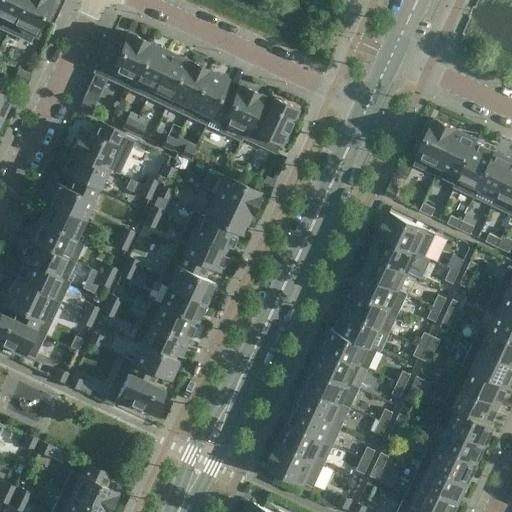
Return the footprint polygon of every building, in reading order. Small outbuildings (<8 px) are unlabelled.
[(0,0),(0,27),(7,31),(21,0),(0,0)] [(40,19),(49,0),(21,0),(7,31),(30,42),(34,32),(38,33),(43,21),(40,19)] [(129,88),(150,43),(136,36),(135,35),(135,36),(130,34),(131,33),(130,33),(127,32),(122,44),(110,38),(94,72),(129,88)] [(147,97),(168,51),(159,47),(158,46),(158,47),(154,45),(154,44),(153,44),(150,43),(129,88),(147,97)] [(165,105),(187,60),(183,58),(182,58),(179,56),(178,56),(168,51),(147,97),(165,105)] [(187,116),(208,70),(207,70),(207,69),(206,69),(202,67),(201,66),(201,67),(187,60),(165,105),(187,116)] [(17,68),(13,78),(26,84),(30,74),(17,68)] [(221,90),(222,91),(228,79),(223,77),(224,77),(223,76),(223,77),(219,75),(218,74),(218,75),(208,70),(187,116),(207,125),(211,116),(210,115),(221,90)] [(0,92),(0,88),(4,80),(0,78),(0,118),(6,106),(7,105),(6,105),(8,101),(9,101),(9,100),(10,97),(0,92)] [(257,103),(261,95),(247,88),(246,87),(246,88),(241,86),(241,85),(240,85),(238,84),(233,96),(222,91),(221,90),(210,115),(211,116),(221,121),(217,129),(240,140),(242,137),(241,137),(257,103)] [(88,110),(92,101),(83,96),(78,106),(88,110)] [(268,108),(257,103),(241,137),(242,137),(275,153),(282,140),(285,141),(291,129),(287,128),(297,108),(282,101),(282,100),(281,100),(276,98),(277,98),(276,97),(276,98),(273,97),(268,108)] [(126,117),(122,127),(141,135),(145,126),(126,117)] [(436,174),(458,129),(435,119),(424,142),(421,140),(415,152),(418,154),(414,164),(436,174)] [(107,168),(123,134),(98,122),(92,134),(81,128),(80,131),(79,131),(79,132),(77,136),(77,137),(70,151),(107,168)] [(454,187),(477,138),(458,129),(436,174),(455,183),(454,187)] [(162,145),(171,150),(176,140),(166,136),(162,145)] [(474,196),(495,150),(476,142),(478,139),(477,138),(454,187),(474,196)] [(185,144),(180,154),(190,158),(194,149),(185,144)] [(492,204),(511,161),(511,158),(495,150),(474,196),(475,196),(479,188),(496,196),(492,204)] [(98,188),(107,168),(70,151),(65,163),(64,163),(64,164),(62,168),(62,169),(61,171),(72,177),(73,176),(98,188)] [(511,214),(511,212),(511,161),(492,204),(511,214)] [(165,164),(160,173),(170,178),(174,168),(165,164)] [(249,215),(260,192),(223,175),(213,198),(249,215)] [(83,219),(98,188),(73,176),(72,177),(68,187),(56,182),(55,184),(54,184),(54,185),(55,185),(53,189),(52,188),(52,189),(47,202),(83,219)] [(148,176),(143,185),(153,190),(157,180),(148,176)] [(260,186),(270,191),(274,181),(265,177),(260,186)] [(390,184),(385,194),(394,198),(399,189),(390,184)] [(148,199),(153,190),(143,185),(139,195),(148,199)] [(171,189),(161,185),(157,194),(166,199),(171,189)] [(240,234),(249,215),(213,198),(204,215),(204,216),(237,232),(237,233),(240,234)] [(75,237),(83,219),(47,202),(42,211),(41,212),(42,212),(40,216),(39,216),(40,217),(38,220),(75,237)] [(435,207),(424,202),(420,210),(431,215),(435,207)] [(152,204),(148,214),(157,218),(162,209),(152,204)] [(228,251),(237,233),(237,232),(204,216),(204,215),(192,210),(183,230),(228,251)] [(390,211),(379,234),(424,255),(435,232),(390,211)] [(153,228),(157,218),(148,214),(143,223),(153,228)] [(459,228),(463,220),(451,215),(448,223),(459,228)] [(83,241),(75,237),(38,220),(33,230),(33,231),(31,234),(31,235),(29,239),(75,260),(83,241)] [(474,226),(463,220),(459,228),(470,233),(474,226)] [(124,227),(119,236),(129,241),(133,231),(124,227)] [(219,272),(228,251),(183,230),(174,250),(207,265),(207,266),(219,272)] [(497,246),(501,238),(490,233),(486,241),(497,246)] [(424,256),(424,255),(379,234),(370,253),(407,270),(415,252),(424,256)] [(511,238),(503,235),(501,238),(497,246),(509,251),(511,244),(511,238)] [(124,250),(129,241),(119,236),(115,246),(124,250)] [(65,280),(66,279),(75,260),(29,239),(28,241),(28,240),(28,241),(26,245),(26,246),(20,259),(23,261),(23,260),(65,280)] [(202,277),(207,266),(207,265),(174,250),(159,282),(167,286),(168,286),(204,303),(214,282),(202,277)] [(398,288),(407,270),(370,253),(361,272),(407,293),(407,292),(398,288)] [(447,266),(451,267),(458,271),(464,260),(452,254),(447,266)] [(128,256),(124,265),(133,269),(138,260),(128,256)] [(69,281),(66,279),(65,280),(23,260),(23,261),(17,273),(17,272),(17,273),(15,277),(15,278),(14,280),(59,301),(69,281)] [(478,264),(471,261),(465,272),(473,276),(478,264)] [(106,264),(102,273),(112,277),(116,268),(106,264)] [(129,279),(133,269),(124,265),(120,274),(129,279)] [(511,266),(509,265),(499,288),(511,294),(511,266)] [(453,282),(458,271),(451,267),(446,279),(453,282)] [(407,293),(361,272),(353,290),(398,311),(407,293)] [(468,287),(473,276),(465,272),(460,283),(468,287)] [(107,287),(112,277),(102,273),(98,282),(107,287)] [(44,335),(59,301),(14,280),(7,294),(7,295),(5,299),(4,300),(5,300),(3,302),(15,308),(10,318),(10,319),(44,335)] [(195,321),(204,303),(168,286),(167,286),(159,303),(159,304),(195,321)] [(511,317),(511,294),(499,288),(498,289),(507,293),(498,312),(511,317)] [(398,312),(398,311),(353,290),(344,310),(380,327),(389,308),(398,312)] [(111,293),(106,303),(116,307),(120,298),(111,293)] [(438,294),(433,306),(441,309),(446,298),(438,294)] [(159,304),(159,303),(151,299),(141,320),(186,341),(195,321),(159,304)] [(455,314),(461,302),(453,299),(448,310),(455,314)] [(88,303),(84,312),(93,317),(98,307),(88,303)] [(111,317),(116,307),(106,303),(102,312),(111,317)] [(436,320),(441,309),(433,306),(428,317),(436,320)] [(371,346),(380,327),(344,310),(335,329),(332,327),(331,328),(377,349),(377,348),(371,346)] [(450,325),(455,314),(448,310),(442,321),(450,325)] [(89,326),(93,317),(84,312),(79,322),(89,326)] [(511,340),(511,317),(498,312),(490,329),(481,325),(481,326),(511,340)] [(33,357),(44,335),(10,319),(10,318),(0,313),(0,341),(8,345),(6,349),(19,354),(20,351),(33,357)] [(186,341),(141,320),(132,340),(140,344),(141,343),(177,360),(186,341)] [(511,362),(511,340),(481,326),(472,344),(511,362)] [(377,349),(331,328),(323,347),(368,368),(377,349)] [(98,345),(102,336),(93,331),(88,341),(98,345)] [(427,347),(432,335),(424,332),(419,343),(427,347)] [(75,335),(70,346),(78,350),(83,339),(75,335)] [(435,350),(440,339),(432,335),(427,347),(435,350)] [(168,379),(177,360),(141,343),(140,344),(132,361),(132,362),(157,373),(157,374),(168,379)] [(422,358),(427,347),(419,343),(414,354),(422,358)] [(509,385),(511,377),(511,362),(472,344),(463,364),(509,385)] [(368,368),(323,347),(314,366),(359,387),(359,386),(350,382),(359,364),(368,368)] [(429,362),(435,350),(427,347),(422,358),(429,362)] [(152,384),(157,374),(157,373),(132,362),(132,361),(124,357),(107,392),(120,398),(119,401),(131,407),(132,404),(152,413),(163,390),(152,384)] [(499,405),(509,385),(463,364),(463,365),(472,369),(463,387),(455,383),(454,384),(499,405)] [(359,387),(314,366),(305,385),(350,406),(359,387)] [(67,373),(58,368),(53,378),(63,382),(67,373)] [(403,370),(397,382),(405,385),(410,374),(403,370)] [(82,380),(73,375),(68,385),(78,389),(82,380)] [(424,379),(417,376),(411,387),(419,391),(424,379)] [(400,397),(405,385),(397,382),(392,393),(400,397)] [(491,423),(499,405),(454,384),(445,403),(494,426),(494,425),(491,423)] [(342,424),(350,406),(305,385),(296,403),(333,420),(342,424)] [(414,402),(419,391),(411,387),(406,399),(414,402)] [(324,440),(333,420),(296,403),(287,423),(324,440)] [(485,444),(494,426),(445,403),(445,404),(457,409),(448,427),(485,444)] [(385,408),(380,420),(387,423),(393,412),(385,408)] [(402,428),(407,416),(399,413),(394,424),(402,428)] [(382,435),(387,423),(380,420),(374,431),(382,435)] [(315,459),(324,440),(287,423),(278,442),(315,459)] [(397,439),(402,428),(394,424),(389,436),(397,439)] [(476,462),(485,444),(448,427),(440,445),(431,441),(476,462)] [(36,438),(27,434),(22,444),(32,448),(36,438)] [(51,445),(42,441),(37,450),(47,455),(51,445)] [(467,482),(476,462),(431,441),(422,461),(467,482)] [(304,482),(315,459),(278,442),(268,465),(290,476),(289,479),(301,485),(303,481),(304,482)] [(367,446),(362,458),(370,461),(375,450),(367,446)] [(389,455),(381,452),(376,463),(383,467),(389,455)] [(364,473),(370,461),(362,458),(357,469),(364,473)] [(458,502),(467,482),(422,461),(413,480),(458,502)] [(70,471),(60,493),(99,511),(106,511),(116,492),(104,487),(109,475),(85,463),(79,475),(70,471)] [(378,478),(383,467),(376,463),(371,475),(378,478)] [(31,464),(25,477),(36,482),(42,469),(31,464)] [(5,480),(1,489),(10,494),(15,485),(5,480)] [(432,511),(453,511),(458,502),(413,480),(412,481),(421,485),(413,502),(404,498),(404,499),(432,511)] [(367,482),(363,492),(371,495),(375,486),(367,482)] [(25,501),(30,491),(20,487),(16,496),(25,501)] [(0,500),(6,503),(10,494),(1,489),(0,491),(0,500)] [(99,511),(60,493),(50,511),(99,511)] [(338,504),(348,508),(352,499),(343,494),(338,504)] [(21,510),(25,501),(16,496),(11,506),(21,510)] [(432,511),(404,499),(397,511),(432,511)] [(274,511),(254,502),(249,511),(283,511),(279,510),(277,511),(274,511)] [(355,511),(364,511),(367,506),(358,502),(353,511),(355,511)]
